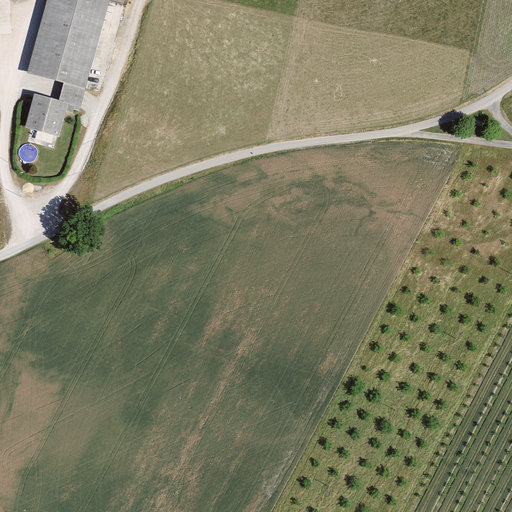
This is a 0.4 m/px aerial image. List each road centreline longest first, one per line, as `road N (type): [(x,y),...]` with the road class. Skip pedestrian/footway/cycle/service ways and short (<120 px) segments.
road 1 (unclassified): [(376,132),(214,160),(0,256)]
road 2 (unclassified): [(376,132),(511,146)]
road 3 (unclassified): [(499,94),(475,110),(376,132)]
